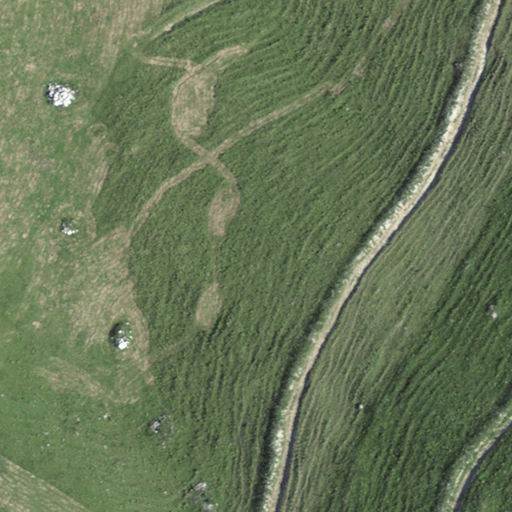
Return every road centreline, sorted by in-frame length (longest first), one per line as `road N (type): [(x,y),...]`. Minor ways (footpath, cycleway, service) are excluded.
road 1 (track): [(264,511),(287,404),(309,351),(346,280),(445,152),(494,0)]
road 2 (track): [(451,511),(468,459),(511,404)]
